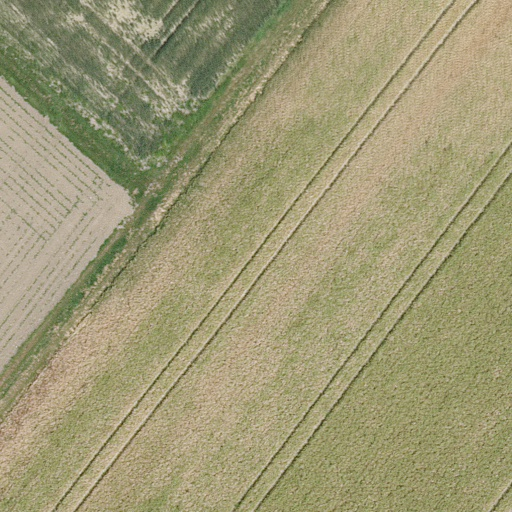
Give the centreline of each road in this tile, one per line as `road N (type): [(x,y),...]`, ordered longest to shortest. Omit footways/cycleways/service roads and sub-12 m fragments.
road 1 (track): [(321,0),(0,409)]
road 2 (track): [(155,214),(0,72)]
